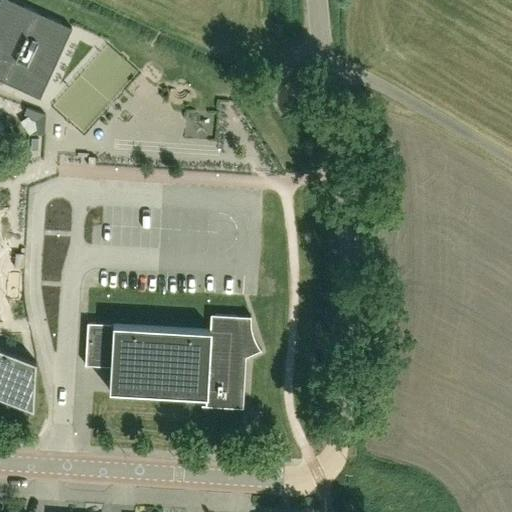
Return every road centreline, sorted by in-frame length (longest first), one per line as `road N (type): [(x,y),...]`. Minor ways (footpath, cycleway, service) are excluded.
road 1 (unclassified): [(315,476),(336,451),(347,344),(341,178),(326,72)]
road 2 (unclassified): [(315,476),(279,482),(0,464)]
road 3 (unclassified): [(511,161),(381,86),(326,72)]
